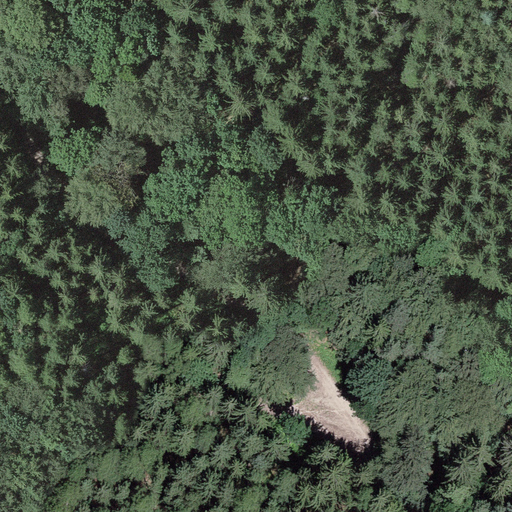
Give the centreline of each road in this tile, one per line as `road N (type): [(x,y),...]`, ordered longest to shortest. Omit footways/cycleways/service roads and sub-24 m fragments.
road 1 (track): [(0,87),(28,147),(68,201),(121,242),(229,293),(295,345),(371,473)]
road 2 (track): [(371,473),(486,511)]
